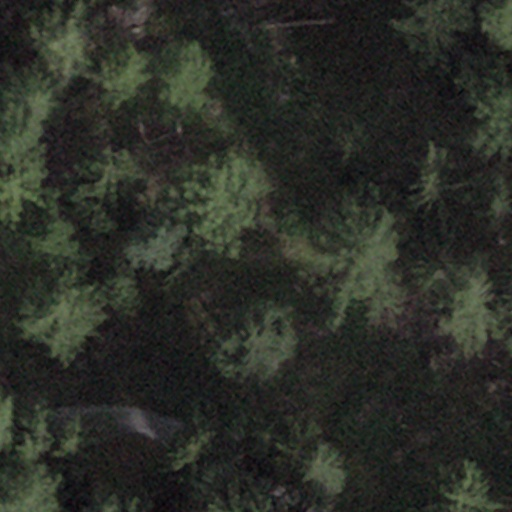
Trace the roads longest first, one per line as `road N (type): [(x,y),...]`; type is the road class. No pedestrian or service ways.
road 1 (track): [(0,279),(151,254),(241,265),(349,246),(511,171)]
road 2 (track): [(273,511),(134,436),(0,442)]
